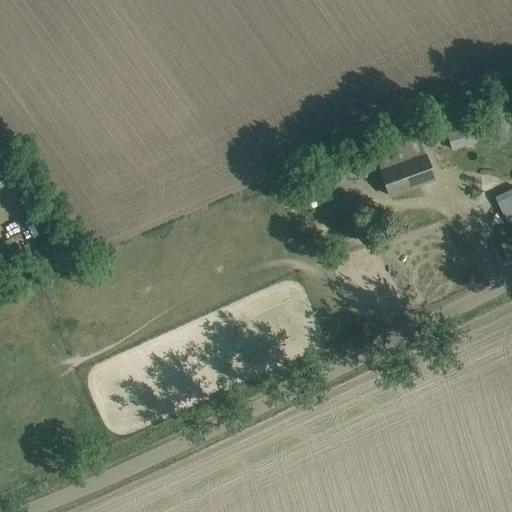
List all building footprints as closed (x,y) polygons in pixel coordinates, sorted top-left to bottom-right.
[(480,143),(478,131),(453,134),(455,146),(480,143)] [(11,152),(0,158),(0,167),(15,194),(29,186),(11,152)] [(388,194),(434,178),(425,154),(380,171),(388,194)] [(0,201),(15,194),(0,167),(0,201)] [(511,188),(494,197),(507,224),(511,221),(511,188)] [(49,241),(42,244),(43,247),(51,269),(80,258),(70,233),(65,235),(58,238),(49,241)]
